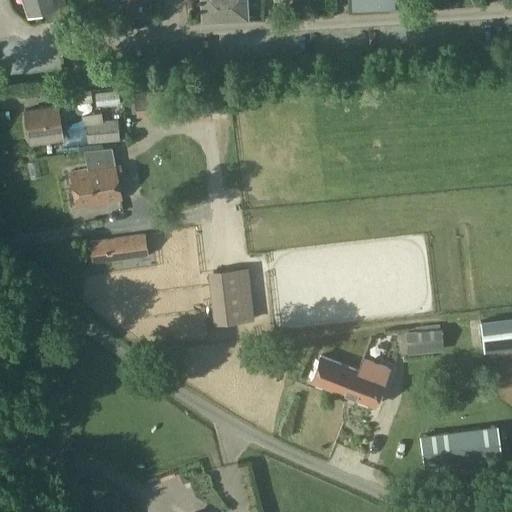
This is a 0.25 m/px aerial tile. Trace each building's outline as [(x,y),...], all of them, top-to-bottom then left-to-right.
[(68,16),(62,0),(22,0),(28,16),(44,11),(47,22),(68,16)] [(116,0),(117,15),(150,14),(149,0),(116,0)] [(245,0),(200,0),(202,13),(201,15),(201,22),(203,24),(210,23),(211,22),(246,20),(245,0)] [(393,0),(352,0),(353,9),(393,8),(393,0)] [(109,84),(109,82),(113,81),(112,65),(84,68),(80,71),(78,75),(79,79),(81,82),(85,84),(99,83),(100,85),(109,84)] [(55,95),(56,106),(24,110),(30,143),(61,138),(58,121),(72,119),(70,104),(78,103),(76,92),(55,95)] [(90,102),(76,104),(78,115),(92,113),(90,102)] [(85,121),(87,143),(120,140),(117,119),(85,121)] [(136,132),(165,128),(164,119),(135,122),(136,132)] [(168,125),(169,135),(216,133),(216,123),(168,125)] [(120,154),(120,143),(87,145),(87,155),(120,154)] [(115,164),(69,171),(75,208),(122,200),(115,164)] [(146,234),(88,241),(91,263),(149,255),(146,234)] [(228,251),(225,263),(241,267),(244,255),(228,251)] [(234,269),(213,271),(217,309),(238,307),(234,269)] [(511,320),(479,325),(483,352),(511,347),(511,320)] [(440,330),(416,332),(417,348),(442,346),(440,330)] [(358,371),(320,356),(311,380),(373,405),(383,381),(382,380),(387,368),(363,358),(358,371)] [(500,457),(496,426),(466,430),(470,461),(500,457)] [(455,463),(451,432),(420,436),(423,467),(455,463)]
